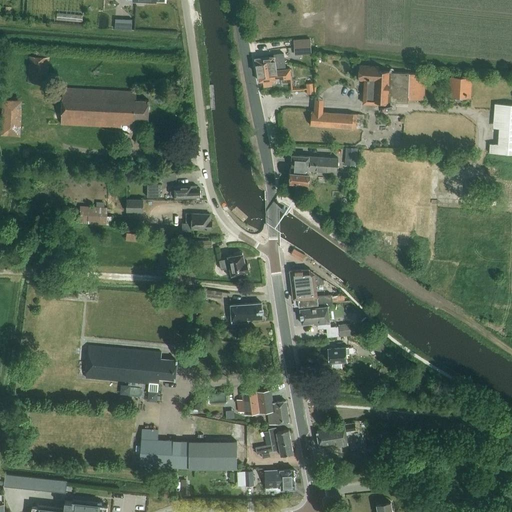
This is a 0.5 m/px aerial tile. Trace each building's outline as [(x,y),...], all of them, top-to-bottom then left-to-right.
[(310,39),(294,40),(295,48),(302,47),(303,54),(311,54),(310,39)] [(285,69),(285,62),(284,55),(283,53),(274,54),(274,57),(255,59),(257,68),(259,81),(263,81),(264,86),(271,85),(271,80),(290,78),(289,68),(285,69)] [(48,83),(49,57),(29,56),(27,82),(48,83)] [(408,99),(409,73),(380,71),(380,66),(359,65),(358,79),(367,80),(366,100),(408,102),(408,99)] [(409,73),(408,99),(422,100),(423,73),(409,73)] [(470,98),(472,77),(450,76),(449,97),(470,98)] [(63,88),(61,124),(121,127),(121,124),(134,124),(134,121),(148,121),(149,100),(135,99),(136,92),(63,88)] [(21,136),(23,100),(3,98),(0,135),(21,136)] [(511,104),(495,104),(494,120),(500,120),(499,145),(490,145),(489,153),(511,153),(511,104)] [(353,114),(311,111),(310,125),(352,128),(353,114)] [(353,114),(352,128),(363,129),(364,114),(353,114)] [(346,147),(345,163),(355,163),(357,148),(346,147)] [(337,172),(338,158),(292,155),(291,173),(289,174),(288,179),(290,180),(290,181),(295,182),(295,187),(303,188),(304,182),(308,183),(309,173),(308,173),(308,170),(337,172)] [(160,197),(160,184),(148,184),(148,197),(160,197)] [(175,198),(200,198),(200,189),(197,189),(196,186),(174,186),(175,191),(171,191),(171,195),(175,195),(175,198)] [(126,199),(126,212),(142,212),(142,200),(126,199)] [(80,206),(79,223),(112,225),(113,216),(107,215),(107,207),(80,206)] [(186,213),(186,222),(192,223),(192,228),(211,229),(211,221),(210,221),(210,214),(186,213)] [(305,256),(293,250),(290,256),(302,263),(305,256)] [(245,264),(243,253),(240,251),(234,252),(233,255),(228,256),(228,258),(218,260),(220,270),(226,269),(227,275),(246,271),(249,271),(248,263),(245,264)] [(323,280),(314,273),(309,269),(290,271),(294,298),(298,298),(299,306),(318,304),(318,303),(332,302),(332,294),(317,296),(316,284),(324,283),(323,280)] [(51,288),(50,297),(67,298),(67,289),(51,288)] [(262,302),(231,305),(232,322),(236,322),(236,327),(245,327),(244,321),(248,321),(248,319),(263,318),(262,302)] [(328,306),(300,309),(302,324),(314,322),(314,324),(319,324),(319,328),(327,327),(326,323),(329,323),(328,306)] [(340,336),(351,335),(350,324),(339,325),(340,336)] [(381,357),(389,351),(379,339),(371,345),(381,357)] [(159,378),(175,380),(177,360),(161,359),(161,353),(90,345),(87,376),(137,382),(149,383),(149,381),(158,382),(159,378)] [(346,354),(349,354),(348,346),(328,348),(330,362),(333,362),(333,367),(341,367),(341,361),(347,361),(346,354)] [(381,383),(380,373),(370,374),(371,385),(381,383)] [(237,400),(238,411),(245,411),(245,414),(267,411),(269,424),(288,422),(286,401),(273,403),(271,389),(242,393),(243,399),(237,400)] [(345,425),(316,430),(319,447),(331,445),(332,448),(348,445),(346,431),(356,429),(355,422),(344,424),(345,425)] [(272,444),(256,447),(257,453),(273,450),(279,449),(281,455),(293,453),(289,429),(277,432),(276,427),(269,428),(272,444)] [(158,440),(158,429),(142,428),(142,439),(158,440)] [(174,440),(158,440),(142,439),(141,465),(237,469),(238,443),(174,440)] [(387,448),(378,446),(376,454),(385,456),(387,448)] [(352,451),(353,459),(363,457),(362,450),(352,451)] [(294,470),(294,469),(280,470),(265,470),(266,487),(266,490),(274,490),(276,492),(280,492),(281,489),(295,489),(294,479),(295,479),(295,478),(297,476),(297,472),(294,470)] [(253,471),(245,472),(245,485),(253,485),(253,471)] [(12,475),(5,474),(4,487),(11,487),(12,475)] [(58,493),(65,493),(67,481),(60,480),(58,493)] [(32,507),(31,511),(106,511),(108,506),(65,501),(64,510),(32,507)] [(392,511),(391,502),(377,505),(378,511),(392,511)]
